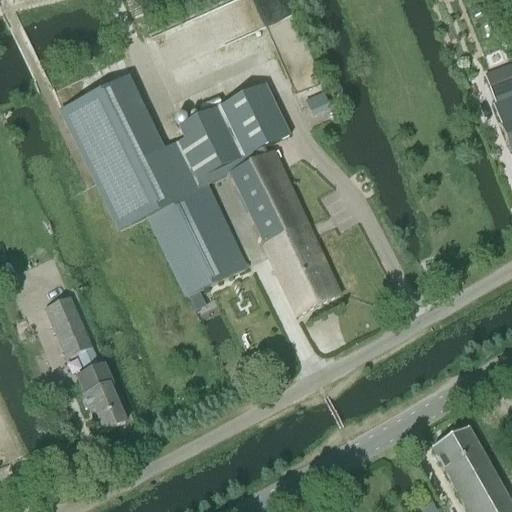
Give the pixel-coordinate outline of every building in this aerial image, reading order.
[(127,81),(61,113),(120,234),(148,220),(187,300),(198,295),(246,271),(206,188),(184,142),(162,153),(127,81)] [(486,91),(492,106),(511,97),(511,82),(511,81),(486,91)] [(264,88),(178,130),(183,142),(184,142),(206,188),(228,177),(267,158),(264,150),(289,138),(264,88)] [(511,97),(492,106),(500,127),(499,128),(509,153),(511,152),(511,97)] [(267,158),(228,177),(295,319),(339,298),(271,156),(267,158)] [(198,295),(187,300),(194,315),(205,309),(198,295)] [(79,384),(85,397),(83,398),(84,402),(82,402),(82,404),(84,410),(86,411),(88,410),(90,414),(93,412),(103,435),(124,425),(108,389),(111,387),(102,368),(98,370),(90,350),(91,350),(69,301),(43,312),(66,362),(77,356),(87,379),(79,384)] [(466,511),(511,511),(465,431),(431,451),(466,511)] [(419,504),(417,505),(420,511),(434,511),(429,499),(419,504)]
